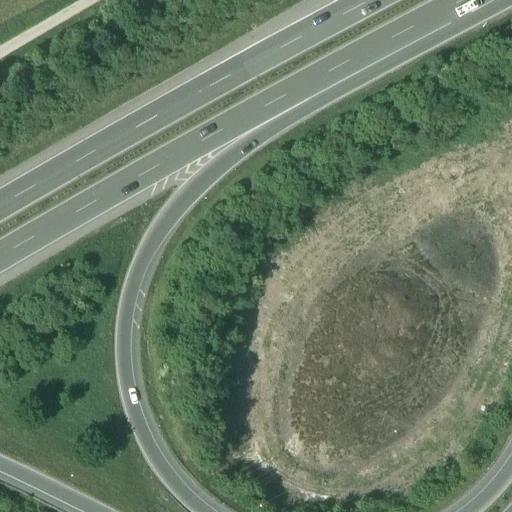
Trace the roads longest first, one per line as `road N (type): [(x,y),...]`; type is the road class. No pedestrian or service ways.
road 1 (motorway): [(206,511),(156,463),(130,403),(122,321),(142,248),(194,184),(247,143),(367,75),(408,26)]
road 2 (motorway): [(0,253),(408,26)]
road 3 (motorway): [(358,0),(0,197)]
